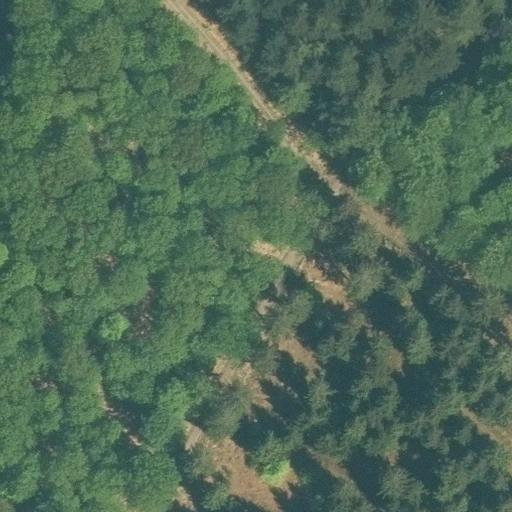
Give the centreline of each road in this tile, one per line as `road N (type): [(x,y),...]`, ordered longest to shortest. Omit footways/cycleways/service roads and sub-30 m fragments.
road 1 (track): [(165,511),(333,200),(168,0)]
road 2 (track): [(511,16),(333,200),(511,320)]
